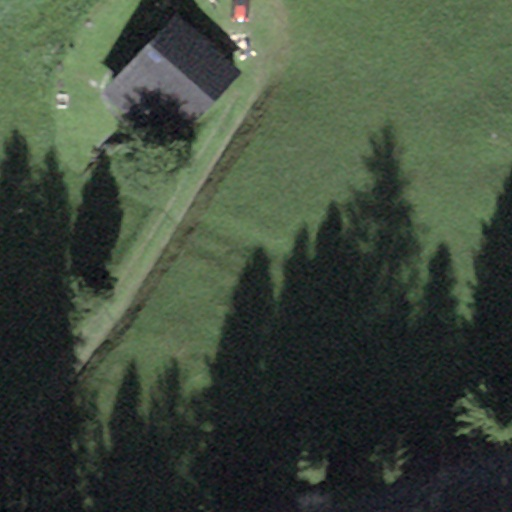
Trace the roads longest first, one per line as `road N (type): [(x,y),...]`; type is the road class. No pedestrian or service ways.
road 1 (track): [(0,456),(168,215),(240,93)]
road 2 (track): [(295,511),(511,447)]
